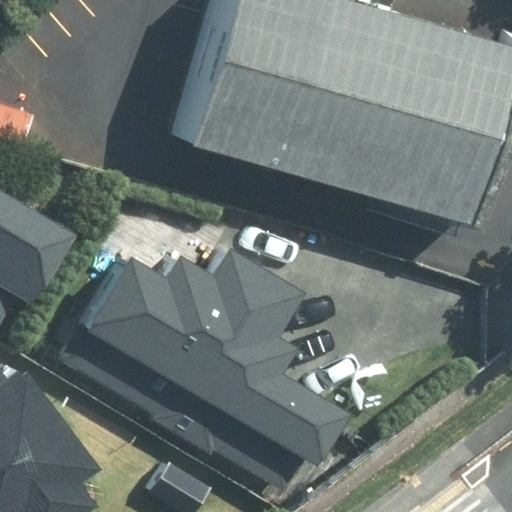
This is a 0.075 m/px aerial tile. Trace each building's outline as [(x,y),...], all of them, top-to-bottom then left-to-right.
[(503,33),(376,0),(206,0),(170,139),(455,214),(503,33)] [(0,314),(15,323),(62,238),(0,204),(0,314)] [(203,211),(98,295),(223,451),(283,403),(275,393),(321,357),(203,211)] [(32,307),(16,339),(85,374),(101,343),(32,307)] [(0,511),(72,511),(87,501),(72,479),(91,462),(15,360),(0,371),(0,511)]
